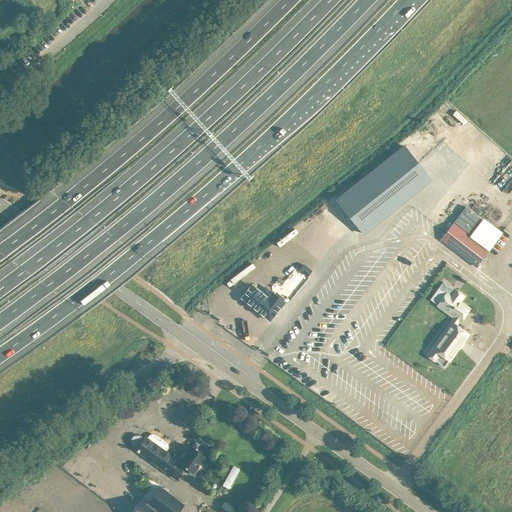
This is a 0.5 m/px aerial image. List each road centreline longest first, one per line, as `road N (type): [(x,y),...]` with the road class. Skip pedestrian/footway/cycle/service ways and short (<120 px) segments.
road 1 (motorway): [(0,355),(227,176),(408,0)]
road 2 (motorway): [(0,320),(187,172),(369,0)]
road 3 (motorway): [(330,0),(157,163),(0,288)]
road 4 (motorway): [(289,0),(141,139),(0,252)]
road 5 (tertiary): [(428,511),(186,339)]
road 6 (tertiary): [(186,339),(0,203)]
road 7 (unclassified): [(177,350),(0,471)]
road 8 (unclassified): [(0,92),(108,0)]
